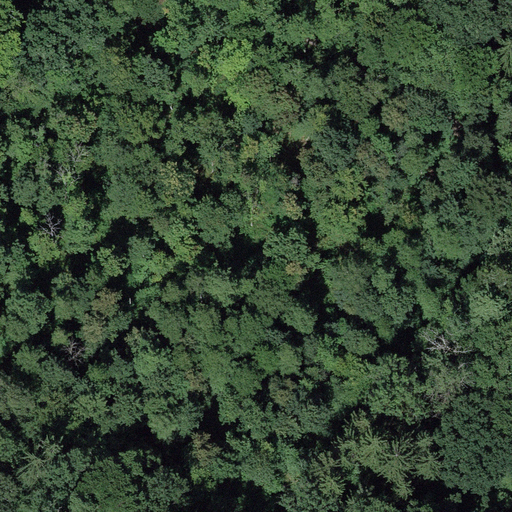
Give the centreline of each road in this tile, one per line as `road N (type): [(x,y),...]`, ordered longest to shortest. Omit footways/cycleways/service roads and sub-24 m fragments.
road 1 (track): [(288,511),(354,409),(511,254)]
road 2 (track): [(511,165),(249,0)]
